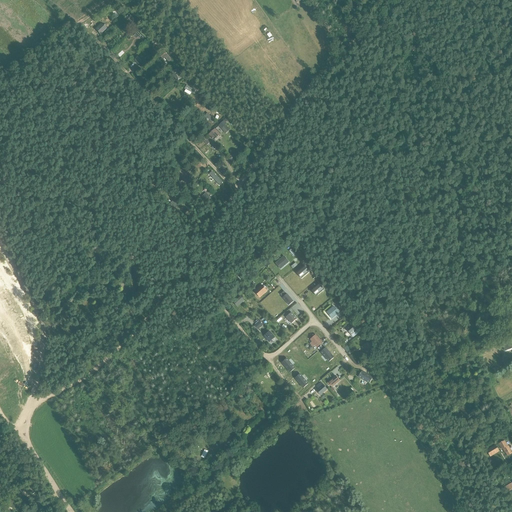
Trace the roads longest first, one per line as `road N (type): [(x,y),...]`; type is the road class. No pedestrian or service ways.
road 1 (track): [(31,401),(80,380),(131,337),(175,285),(291,110),(404,0)]
road 2 (residential): [(169,511),(301,401)]
road 3 (track): [(0,249),(42,327),(31,401)]
road 4 (track): [(0,85),(107,0)]
road 5 (residential): [(267,360),(188,266)]
